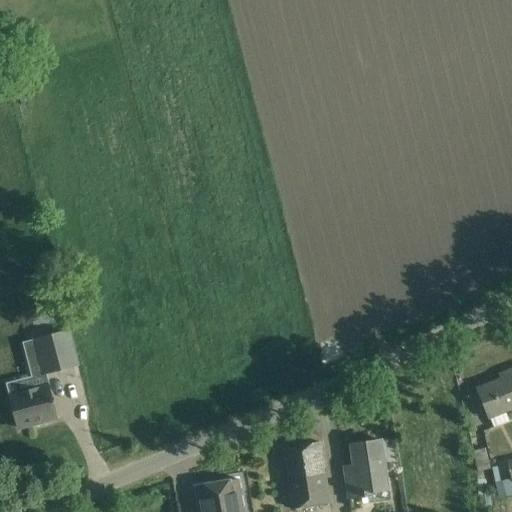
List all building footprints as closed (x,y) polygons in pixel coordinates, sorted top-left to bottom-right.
[(0,237),(25,232),(18,201),(0,205),(0,237)] [(20,274),(19,279),(22,282),(27,283),(31,280),(31,275),(28,271),(24,271),(20,274)] [(77,366),(68,331),(35,340),(44,374),(77,366)] [(511,409),(511,371),(508,373),(510,377),(478,390),(490,419),(511,409)] [(6,384),(18,429),(57,419),(48,386),(22,392),(19,381),(6,384)] [(388,490),(381,441),(351,445),(354,472),(345,473),(349,499),(368,496),(368,493),(388,490)] [(329,503),(319,443),(283,449),(293,509),(329,503)] [(490,469),(485,449),(472,452),(477,472),(490,469)] [(511,486),(510,479),(495,483),(499,498),(511,495),(511,486)] [(243,511),(238,480),(196,487),(199,511),(243,511)]
